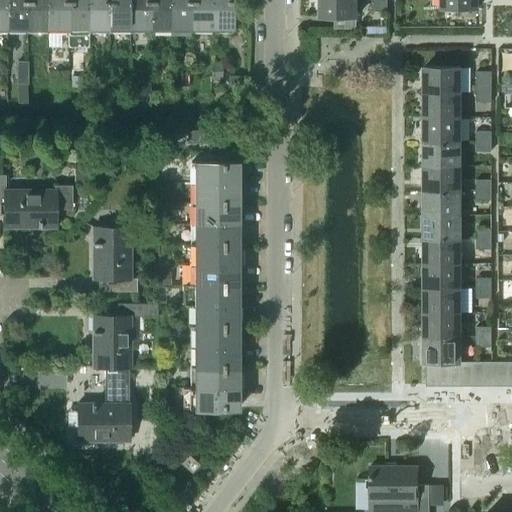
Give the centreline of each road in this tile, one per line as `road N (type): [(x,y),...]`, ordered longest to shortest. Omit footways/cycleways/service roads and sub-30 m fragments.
road 1 (residential): [(279,418),(274,0)]
road 2 (residential): [(279,418),(468,419)]
